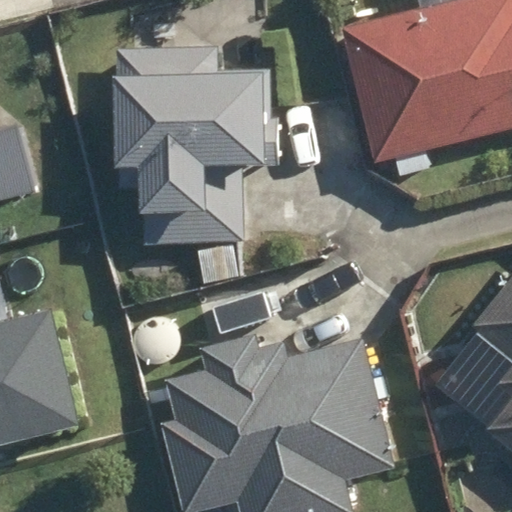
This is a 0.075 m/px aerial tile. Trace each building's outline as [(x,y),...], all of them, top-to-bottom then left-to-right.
[(397,159),(401,178),(429,171),(424,152),(511,129),(511,0),(466,0),(342,30),(375,164),(397,159)] [(146,218),(147,248),(194,247),(203,283),(238,274),(231,246),(242,245),(241,169),(263,168),(261,78),(220,79),(219,52),(179,53),(178,26),(139,27),(139,54),(117,53),(117,81),(112,81),(114,172),(120,172),(120,192),(138,193),(139,219),(146,218)] [(0,196),(31,189),(16,130),(0,134),(0,196)] [(511,405),(489,435),(511,454),(511,283),(476,329),(511,357),(511,372),(499,388),(511,399),(511,405)] [(0,436),(75,419),(49,314),(0,326),(0,436)] [(165,428),(185,511),(194,511),(241,501),(243,511),(350,511),(351,511),(342,478),(392,466),(361,338),(281,358),(278,346),(251,353),(248,340),(198,352),(204,376),(166,385),(176,426),(165,428)]
